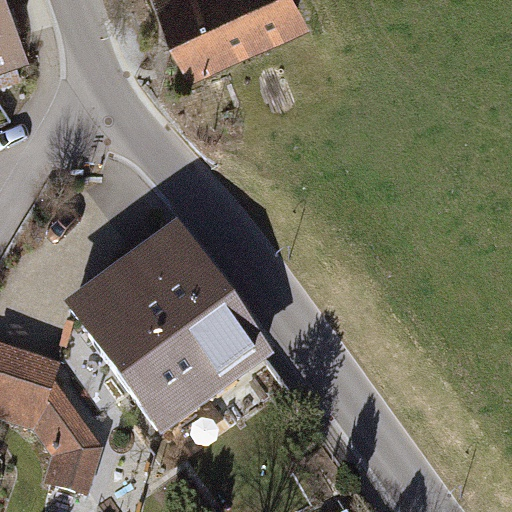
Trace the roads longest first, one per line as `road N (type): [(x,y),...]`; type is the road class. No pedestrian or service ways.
road 1 (tertiary): [(103,82),(133,128),(265,279),(432,511)]
road 2 (residential): [(0,227),(37,163),(103,82)]
